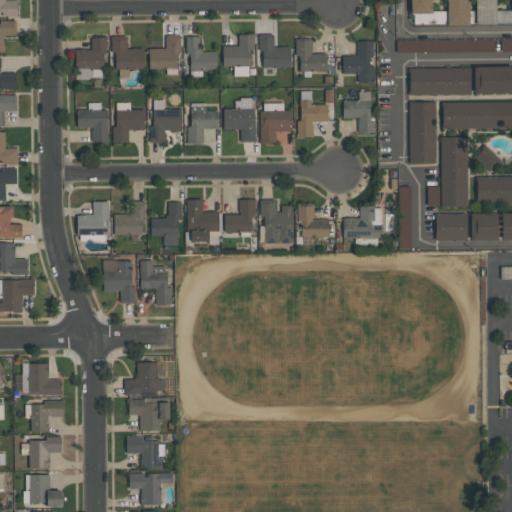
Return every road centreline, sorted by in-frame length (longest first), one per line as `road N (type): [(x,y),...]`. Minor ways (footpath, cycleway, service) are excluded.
road 1 (residential): [(48,0),(52,212),(93,361),(95,511)]
road 2 (residential): [(51,173),(343,171)]
road 3 (residential): [(49,8),(333,7)]
road 4 (residential): [(0,339),(173,337)]
